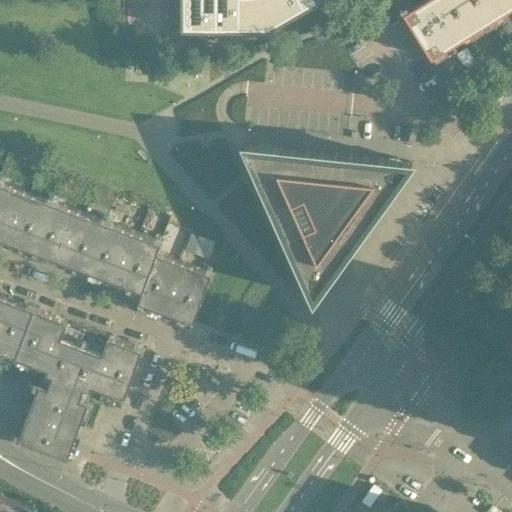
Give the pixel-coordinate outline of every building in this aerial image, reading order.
[(181,0),(181,31),(269,30),(320,0),(181,0)] [(482,26),(465,0),(423,0),(404,12),(432,57),(482,26)] [(511,6),(511,0),(465,0),(482,26),(511,6)] [(499,35),(491,40),(498,49),(506,44),(499,35)] [(368,222),(374,213),(376,215),(378,212),(376,210),(382,202),(384,203),(386,200),(384,199),(391,190),(392,191),(397,186),(397,185),(399,184),(400,183),(402,182),(404,181),(405,179),(406,177),(406,175),(407,173),(407,171),(412,165),(411,164),(413,162),(410,162),(410,161),(403,160),(402,160),(401,159),(399,158),(397,157),(395,156),(393,156),(391,156),(388,157),(386,157),(385,158),(384,158),(377,157),(377,160),(367,159),(367,156),(363,156),(363,158),(352,157),(352,155),(348,154),(348,157),(338,156),(338,153),(334,153),(334,155),(324,154),(324,152),(320,151),(320,154),(309,153),(309,150),(306,150),(305,152),(295,151),(295,149),(291,149),(291,151),(281,150),(281,148),(274,147),(273,147),(272,146),(270,145),(268,144),(266,143),(264,143),(262,143),(260,144),(258,144),(256,145),(255,145),(248,144),(248,145),(245,145),(246,148),(249,154),(249,155),(249,157),(249,159),(249,161),(249,163),(250,165),(251,167),(253,168),(254,170),(256,171),(259,178),(261,177),(265,186),(263,187),(265,191),(267,190),(271,199),(269,200),(271,204),(273,203),(277,213),(275,214),(277,217),(279,216),(283,226),(281,227),(283,230),(285,229),(289,239),(287,240),(288,243),(291,242),(295,252),(293,253),(294,257),(296,256),(301,265),(299,266),(302,273),(302,275),(302,277),(302,279),(302,281),(303,283),(304,285),(306,287),(307,288),(309,289),(312,296),(313,296),(314,298),(316,296),(317,296),(321,291),(321,290),(323,289),(325,288),(326,287),(328,286),(329,284),(330,282),(331,280),(331,278),(331,276),(336,270),(334,269),(340,260),(342,261),(344,258),(342,257),(348,248),(350,250),(353,247),(351,245),(357,237),(359,238),(361,235),(359,234),(365,225),(367,226),(369,223),(368,222)] [(34,252),(53,200),(0,179),(0,236),(1,237),(0,239),(0,242),(12,247),(14,241),(24,245),(34,252)] [(87,272),(106,220),(53,200),(34,252),(44,253),(55,257),(53,262),(66,267),(68,262),(78,265),(87,272)] [(141,292),(142,289),(156,251),(157,251),(162,240),(106,220),(87,272),(98,273),(109,277),(107,282),(119,287),(121,282),(132,285),(141,292)] [(212,272),(157,251),(156,251),(142,289),(141,292),(138,300),(139,301),(138,303),(149,305),(194,321),(212,272)] [(47,368),(65,318),(0,294),(0,350),(5,352),(14,359),(15,359),(26,360),(47,368)] [(92,385),(110,335),(65,318),(47,368),(92,385)] [(125,397),(143,347),(110,335),(92,385),(113,393),(123,399),(124,396),(125,397)] [(84,412),(91,403),(88,402),(89,401),(86,400),(92,385),(47,368),(42,383),(39,382),(22,429),(19,438),(68,457),(71,457),(72,448),(76,435),(84,412)] [(0,511),(34,511),(37,508),(34,507),(35,506),(0,493),(0,511)]
